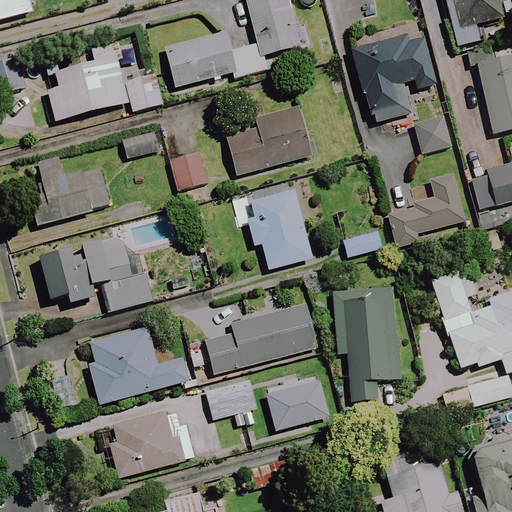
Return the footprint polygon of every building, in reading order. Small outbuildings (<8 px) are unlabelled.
[(26,0),(0,0),(0,27),(31,19),(26,0)] [(301,51),(287,0),(242,0),(256,48),(231,54),(225,36),(163,53),(174,94),(231,78),(233,83),(267,74),(264,61),(301,51)] [(444,0),(455,50),(479,45),(475,26),(502,20),(498,0),(444,0)] [(374,126),(375,125),(410,117),(403,87),(414,84),(416,92),(436,87),(425,38),(352,55),(368,122),(373,121),(374,126)] [(470,70),(478,69),(491,137),(511,133),(511,46),(485,52),(467,56),(470,70)] [(127,108),(121,87),(114,61),(54,77),(58,91),(46,94),(55,127),(127,108)] [(0,99),(24,93),(15,62),(0,65),(0,99)] [(123,86),(129,107),(131,117),(163,109),(155,78),(123,86)] [(225,128),(235,178),(310,162),(300,113),(225,128)] [(441,121),(411,129),(419,159),(449,151),(441,121)] [(152,137),(122,144),(127,162),(157,155),(152,137)] [(199,158),(172,164),(179,193),(205,187),(199,158)] [(63,183),(57,162),(36,168),(41,187),(31,189),(43,229),(111,209),(100,172),(63,183)] [(511,167),(486,174),(487,179),(471,183),(479,213),(511,205),(511,167)] [(463,205),(455,178),(431,185),(436,201),(384,218),(393,246),(466,223),(460,206),(463,205)] [(313,262),(294,194),(248,207),(268,275),(313,262)] [(377,233),(342,246),(347,262),(383,249),(377,233)] [(81,252),(91,292),(102,289),(109,317),(152,306),(145,280),(132,284),(121,240),(80,250),(81,252)] [(91,292),(81,252),(36,264),(47,307),(67,302),(69,309),(94,302),(91,292)] [(470,317),(459,285),(432,294),(458,373),(475,368),(477,372),(500,364),(505,378),(511,376),(511,294),(486,303),(489,311),(470,317)] [(401,402),(391,292),(331,297),(336,359),(346,358),(350,407),(372,405),(401,402)] [(316,352),(305,308),(230,328),(233,337),(204,345),(213,379),(316,352)] [(91,345),(98,371),(90,373),(101,411),(187,387),(177,349),(150,356),(143,330),(91,345)] [(441,398),(446,417),(511,399),(506,380),(441,398)] [(253,414),(247,385),(206,395),(213,424),(253,414)] [(329,422),(319,385),(266,399),(276,436),(329,422)] [(169,443),(162,417),(105,433),(119,483),(182,465),(176,441),(169,443)] [(511,511),(505,484),(511,481),(511,424),(483,432),(483,441),(466,462),(470,477),(475,476),(480,498),(469,500),(471,511),(511,511)] [(290,484),(285,465),(247,474),(252,493),(290,484)] [(459,511),(456,496),(448,498),(443,472),(375,487),(379,503),(375,511),(459,511)] [(204,511),(202,511),(198,496),(162,506),(163,511),(214,511),(214,510),(204,511)]
